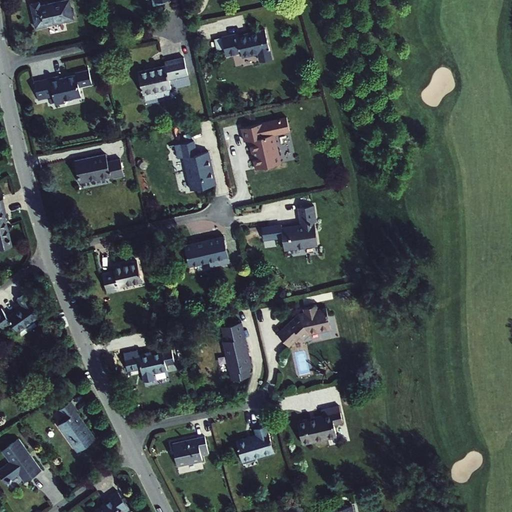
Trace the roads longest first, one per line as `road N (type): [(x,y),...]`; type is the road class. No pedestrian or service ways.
road 1 (residential): [(124,432),(49,251)]
road 2 (residential): [(49,251),(1,67)]
road 3 (residential): [(1,67),(178,26)]
road 4 (residential): [(49,251),(224,212)]
road 5 (residential): [(124,432),(264,400)]
